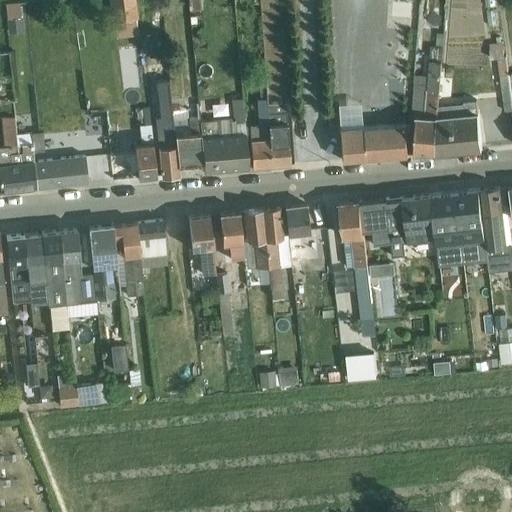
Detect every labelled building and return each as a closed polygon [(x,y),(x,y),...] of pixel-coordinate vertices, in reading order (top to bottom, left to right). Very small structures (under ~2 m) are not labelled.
[(135,0),(109,0),(113,24),(138,21),(135,0)] [(201,0),(188,0),(189,11),(190,11),(190,20),(198,20),(197,11),(202,11),(201,0)] [(495,0),(484,0),(485,9),(497,7),(495,0)] [(20,5),(5,6),(8,35),(24,34),(23,20),(21,20),(20,5)] [(414,76),(408,157),(435,154),(438,107),(444,36),(437,35),(436,49),(430,49),(427,77),(414,76)] [(511,111),(511,108),(509,76),(507,58),(504,58),(502,44),(489,45),(491,59),(498,59),(504,113),(511,111)] [(0,105),(13,105),(9,54),(0,54),(0,105)] [(178,166),(172,112),(168,70),(157,71),(162,120),(156,120),(161,177),(179,175),(178,166)] [(245,127),(249,170),(253,169),(272,168),(266,105),(265,90),(259,91),(260,101),(256,102),(258,126),(245,127)] [(200,123),(204,164),(204,173),(249,170),(245,127),(245,120),(243,100),(232,101),(234,122),(232,122),(232,120),(200,123)] [(438,107),(435,154),(482,149),(476,102),(464,102),(464,106),(438,107)] [(266,105),(272,168),(290,166),(286,103),(266,105)] [(341,130),(362,129),(360,105),(338,106),(339,130),(341,130)] [(149,109),(142,110),(144,125),(139,126),(141,146),(153,145),(149,109)] [(172,112),(178,166),(204,164),(200,123),(199,119),(188,120),(187,111),(172,112)] [(14,118),(2,119),(4,148),(16,147),(15,136),(14,118)] [(365,129),(364,160),(408,157),(406,127),(365,129)] [(362,129),(341,130),(342,162),(364,160),(365,129),(362,129)] [(43,134),(31,135),(33,153),(45,152),(43,134)] [(0,148),(0,193),(36,189),(34,162),(33,153),(31,135),(15,136),(16,147),(4,148),(0,148)] [(138,179),(135,146),(113,148),(113,144),(110,144),(113,181),(138,179)] [(135,146),(138,179),(156,177),(153,145),(141,146),(135,146)] [(34,162),(36,189),(88,183),(84,157),(34,162)] [(487,249),(490,273),(511,270),(511,246),(507,247),(500,188),(480,190),(487,249)] [(462,249),(464,267),(476,265),(477,278),(490,277),(490,273),(487,249),(480,190),(460,192),(465,248),(462,249)] [(432,195),(437,241),(440,266),(449,265),(450,276),(465,275),(464,267),(462,249),(458,249),(452,193),(432,195)] [(385,200),(360,202),(364,231),(372,230),(374,246),(392,244),(393,258),(405,257),(404,244),(437,241),(432,195),(389,199),(387,200),(385,200)] [(364,231),(360,202),(340,204),(347,268),(354,267),(362,338),(375,336),(364,231)] [(288,236),(291,268),(294,296),(298,296),(297,283),(303,283),(301,264),(307,264),(306,250),(309,250),(308,235),(310,235),(307,207),(307,206),(285,208),(288,236)] [(262,211),(268,269),(271,296),(272,307),(284,306),(281,269),(291,268),(288,236),(283,236),(280,209),(262,211)] [(253,242),(255,266),(255,270),(268,269),(262,211),(244,212),(247,242),(253,242)] [(226,274),(216,275),(222,334),(226,333),(233,333),(229,292),(236,291),(236,295),(245,294),(245,289),(247,289),(245,267),(243,243),(239,213),(219,215),(226,274)] [(202,277),(216,275),(210,216),(189,218),(191,252),(200,251),(202,277)] [(137,224),(140,258),(166,255),(164,236),(163,221),(137,224)] [(113,226),(117,266),(119,287),(127,286),(128,297),(144,295),(141,269),(140,258),(137,224),(113,226)] [(94,273),(97,301),(99,301),(115,299),(112,267),(117,266),(113,226),(89,229),(93,265),(94,273)] [(77,230),(80,266),(93,265),(89,229),(77,230)] [(59,232),(67,305),(77,304),(77,303),(97,301),(94,273),(81,274),(80,266),(77,230),(59,232)] [(42,234),(50,303),(50,307),(66,305),(67,305),(59,232),(42,234)] [(24,236),(30,301),(31,305),(50,303),(42,234),(24,236)] [(30,301),(24,236),(6,237),(12,304),(30,301)] [(243,243),(245,267),(255,266),(253,242),(247,242),(243,243)] [(140,258),(141,269),(168,266),(166,255),(140,258)] [(316,275),(306,275),(308,295),(317,295),(316,275)] [(465,284),(455,285),(456,304),(467,303),(465,284)] [(66,305),(50,307),(51,331),(53,331),(68,329),(66,305)] [(474,369),(473,359),(469,318),(460,319),(461,336),(463,336),(464,342),(455,343),(456,346),(457,346),(460,371),(474,369)] [(495,325),(486,326),(487,343),(497,342),(495,325)] [(511,328),(500,330),(501,342),(511,340),(511,328)] [(511,342),(499,344),(502,364),(511,362),(511,342)] [(375,353),(346,355),(349,380),(377,378),(375,353)] [(473,359),(474,369),(499,366),(498,357),(473,359)] [(450,359),(437,361),(438,375),(452,374),(451,371),(450,359)] [(130,386),(128,371),(127,362),(120,362),(121,384),(109,385),(110,400),(131,398),(130,386)] [(405,365),(390,367),(391,378),(406,376),(405,365)] [(297,367),(278,369),(280,387),(283,387),(299,386),(297,367)] [(130,386),(131,398),(131,400),(131,403),(138,402),(140,402),(138,385),(139,385),(138,370),(128,371),(130,386)] [(274,372),(259,374),(261,389),(276,387),(274,372)] [(77,406),(76,388),(75,385),(69,385),(68,374),(58,376),(62,408),(77,406)] [(76,388),(77,406),(107,403),(105,384),(76,388)]
